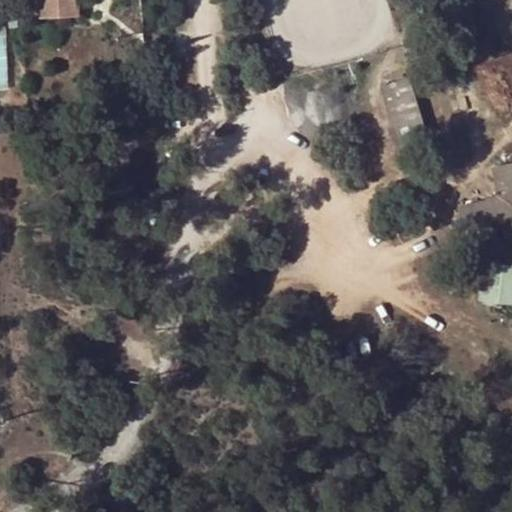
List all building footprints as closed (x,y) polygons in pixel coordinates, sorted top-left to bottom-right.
[(35,0),(36,19),(79,16),(78,0),(35,0)] [(406,76),(384,81),(410,159),(430,152),(406,76)] [(504,198),(460,212),(465,229),(511,214),(511,160),(496,166),(504,198)] [(438,237),(465,229),(460,212),(432,220),(438,237)] [(511,266),(483,262),(479,297),(511,301),(511,266)]
